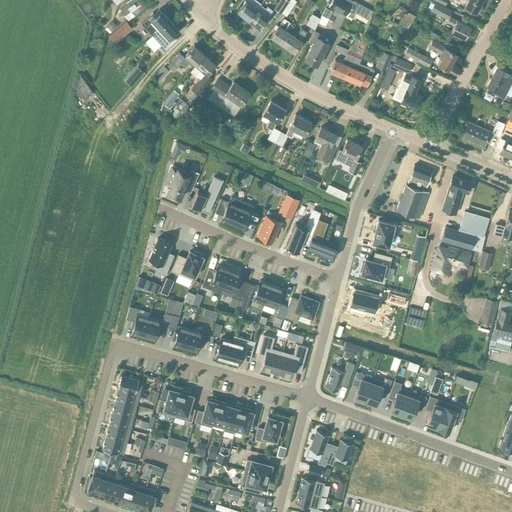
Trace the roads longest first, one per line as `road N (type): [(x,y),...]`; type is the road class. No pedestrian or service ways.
road 1 (residential): [(100,511),(74,497),(111,356),(121,347),(306,397)]
road 2 (residential): [(393,129),(259,64),(203,19)]
road 3 (residential): [(306,397),(511,474)]
road 4 (residential): [(157,208),(338,280)]
road 5 (residential): [(338,280),(356,207),(393,129)]
road 6 (residential): [(306,397),(338,280)]
